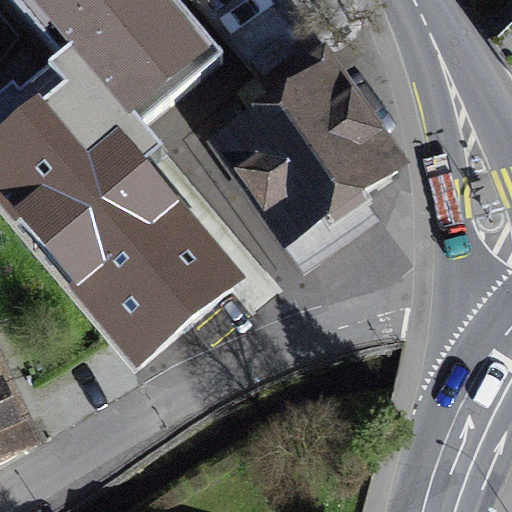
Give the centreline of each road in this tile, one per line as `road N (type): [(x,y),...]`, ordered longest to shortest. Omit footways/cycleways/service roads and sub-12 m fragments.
road 1 (residential): [(511,301),(408,311),(260,355),(0,500)]
road 2 (primary): [(412,0),(511,243)]
road 3 (primary): [(443,511),(511,353)]
